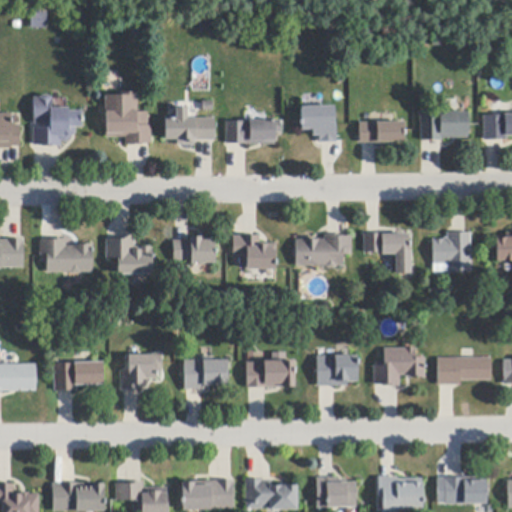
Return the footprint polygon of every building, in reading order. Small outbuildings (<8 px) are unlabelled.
[(47,28),(31,29),(31,13),(47,13),(47,28)] [(151,126),(151,145),(149,145),(142,145),(142,146),(128,146),(125,146),(125,138),(106,138),(105,114),(104,96),(123,96),(123,93),(136,93),(137,113),(148,113),(148,126),(151,126)] [(61,147),(58,147),(42,148),(42,146),(35,146),(33,146),(33,128),(50,128),(50,124),(34,124),(33,98),(39,98),(42,96),(47,96),(52,98),(52,109),(68,108),(68,112),(81,111),(81,128),(75,128),(75,134),(67,142),(61,142),(61,147)] [(337,143),(334,143),(322,143),(319,143),(319,137),(312,137),(312,130),(301,130),(301,108),(334,107),(335,127),(336,127),(337,143)] [(197,119),(214,118),(215,141),(212,141),(197,142),(194,142),(194,145),(177,146),(177,141),(176,141),(176,140),(165,141),(164,119),(170,119),(176,119),(175,108),(187,108),(187,119),(197,119)] [(468,138),(442,139),(442,141),(441,141),(422,142),(420,142),(419,114),(421,114),(432,114),(439,114),(439,113),(467,112),(468,138)] [(11,115),(11,126),(20,125),(20,147),(19,147),(12,147),(12,149),(0,149),(0,114),(11,114),(11,115)] [(511,136),(506,137),(506,141),(503,141),(487,141),(484,141),(483,116),(490,116),(504,116),(504,115),(511,114),(511,136)] [(276,144),(246,145),(245,145),(245,144),(228,145),(226,145),(225,123),(244,122),(281,121),(281,134),(275,134),(276,142),(276,144)] [(375,143),(362,143),(360,143),(359,123),(404,122),(405,142),(375,143)] [(511,262),(497,262),(496,238),(506,238),(506,234),(511,233),(511,262)] [(411,274),(395,275),(395,255),(381,255),(381,253),(363,253),(363,235),(368,235),(379,235),(409,234),(409,252),(411,252),(411,274)] [(452,234),(466,234),(470,234),(471,272),(433,273),(433,265),(432,240),(444,240),(444,238),(447,238),(447,234),(452,234)] [(349,237),(351,237),(351,255),(343,255),(343,267),(337,267),(335,267),(327,267),(324,267),(296,268),(296,240),(303,240),(303,238),(315,238),(315,240),(325,240),(325,236),(328,236),(344,235),(344,237),(349,237)] [(257,237),(259,237),(259,244),(276,245),(275,271),(273,270),(251,270),(247,270),(247,257),(233,256),(234,237),(241,237),(241,236),(257,237)] [(149,275),(132,275),(118,275),(118,259),(106,259),(106,240),(108,240),(114,240),(114,239),(131,238),(134,238),(134,247),(153,247),(153,275),(149,275)] [(209,264),(192,265),(191,265),(191,261),(174,262),(173,241),(176,241),(188,241),(190,240),(190,238),(202,238),(215,238),(216,264),(209,264)] [(0,240),(21,240),(24,240),(24,268),(1,268),(1,270),(0,270),(0,240)] [(63,240),(66,240),(66,247),(73,247),(73,246),(77,246),(77,244),(93,244),(93,273),(81,273),(79,273),(71,273),(68,273),(45,272),(45,259),(40,259),(40,241),(43,241),(47,241),(47,240),(63,240)] [(425,358),(425,379),(410,379),(410,377),(405,377),(405,376),(400,376),(400,387),(398,387),(383,387),(383,385),(377,385),(374,385),(374,366),(384,366),(384,350),(406,349),(406,348),(416,348),(416,358),(425,358)] [(139,390),(125,390),(122,390),(122,372),(128,372),(128,356),(129,356),(140,356),(151,356),(151,354),(161,354),(162,374),(156,374),(156,380),(148,380),(148,385),(141,386),(141,389),(139,390)] [(348,387),(334,387),(320,387),(317,387),(317,357),(318,357),(326,357),(357,356),(358,383),(348,383),(348,387)] [(212,358),(214,361),(227,361),(227,382),(228,382),(228,385),(212,385),(212,387),(205,387),(205,390),(202,390),(188,390),(185,390),(184,361),(194,361),(194,359),(201,359),(202,359),(204,357),(212,357),(212,358)] [(454,386),(440,386),(438,386),(438,359),(462,359),(474,359),(491,359),(491,381),(460,381),(460,386),(454,386)] [(265,388),(250,389),(247,389),(247,363),(255,363),(264,363),(264,361),(274,361),(283,361),(283,362),(295,362),(295,388),(265,388)] [(511,385),(507,386),(503,386),(503,381),(504,381),(504,361),(511,361),(511,385)] [(73,392),(58,392),(54,392),(54,365),(62,365),(74,364),(74,363),(91,363),(103,363),(103,385),(77,386),(77,392),(73,392)] [(36,392),(1,392),(0,392),(0,365),(19,365),(36,365),(36,392)] [(400,510),(383,510),(382,499),(379,499),(378,478),(382,478),(395,477),(397,477),(397,480),(422,479),(423,510),(400,510)] [(485,505),(475,505),(445,505),(445,482),(444,482),(444,479),(449,479),(461,478),(486,478),(487,505),(485,505)] [(356,508),(334,509),(317,509),(317,479),(320,479),(333,479),(337,479),(337,480),(347,480),(347,484),(356,483),(357,508),(356,508)] [(249,480),(263,480),(263,481),(270,481),(271,481),(271,486),(297,486),(297,511),(281,511),(269,511),(269,510),(268,510),(246,510),(246,480),(249,480)] [(204,511),(191,511),(183,511),(182,483),(210,482),(232,481),(234,481),(235,509),(204,511)] [(53,511),(53,485),(57,484),(61,484),(75,483),(78,483),(78,484),(95,484),(95,485),(104,485),(105,511),(53,511)] [(134,511),(134,501),(116,501),(116,485),(118,485),(124,485),(124,483),(141,483),(144,483),(144,489),(167,488),(167,511),(134,511)] [(39,495),(39,511),(2,511),(2,504),(0,504),(0,485),(11,485),(13,485),(14,495),(20,495),(20,493),(29,493),(30,495),(39,495)]
